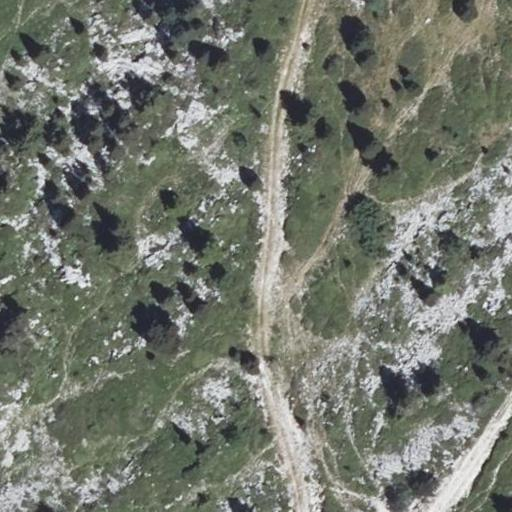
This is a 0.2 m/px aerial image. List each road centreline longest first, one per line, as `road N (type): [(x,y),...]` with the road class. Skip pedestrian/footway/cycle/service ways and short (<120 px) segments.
road 1 (track): [(319,0),(280,132),(261,351),(300,511)]
road 2 (track): [(437,511),(511,417)]
